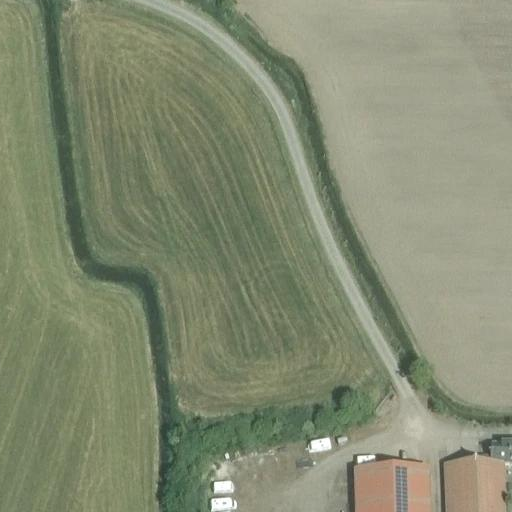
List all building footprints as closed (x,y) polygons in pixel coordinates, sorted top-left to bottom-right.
[(511,446),(490,446),(489,466),(503,466),(511,466),(511,446)] [(489,466),(444,467),(445,511),(503,511),(503,466),(489,466)] [(354,511),(428,511),(428,472),(354,473),(354,511)] [(340,511),(340,478),(260,479),(260,511),(340,511)] [(232,494),(234,511),(249,511),(247,492),(232,494)]
